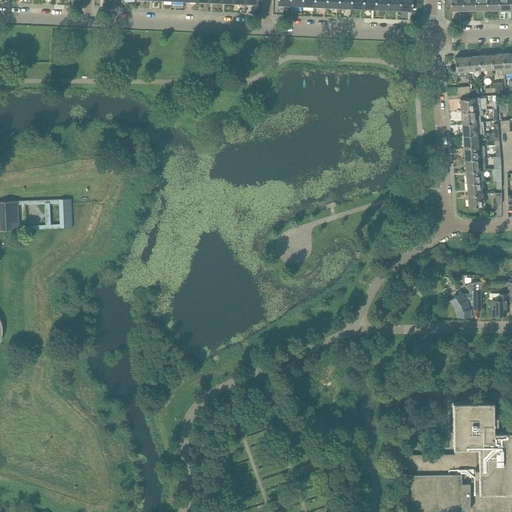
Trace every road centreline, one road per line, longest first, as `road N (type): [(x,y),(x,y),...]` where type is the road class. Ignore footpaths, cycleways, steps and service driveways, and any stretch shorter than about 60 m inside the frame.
road 1 (unclassified): [(182,511),(186,423),(202,400),(354,330)]
road 2 (residential): [(448,227),(433,37)]
road 3 (residential): [(268,29),(88,22)]
road 4 (residential): [(433,37),(268,29)]
road 5 (residential): [(511,327),(354,330)]
road 6 (residential): [(354,330),(376,282),(448,227)]
